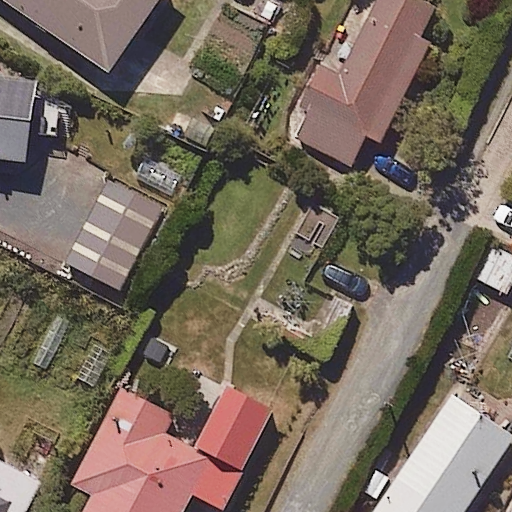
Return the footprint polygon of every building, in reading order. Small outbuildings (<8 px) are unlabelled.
[(4,0),(113,76),(165,0),(4,0)] [(448,16),(416,0),(381,0),(347,70),(326,60),(289,135),(354,167),(369,137),(384,144),(448,16)] [(0,160),(29,164),(40,84),(0,79),(0,160)] [(164,211),(112,183),(70,265),(122,292),(164,211)] [(511,291),(511,256),(492,247),(477,280),(510,295),(511,291)] [(355,308),(333,299),(311,356),(334,364),(355,308)] [(178,416),(125,390),(76,489),(96,498),(88,511),(188,511),(196,497),(225,511),(226,511),(276,414),(228,390),(197,453),(167,438),(178,416)] [(469,511),(511,448),(511,436),(456,399),(379,511),(469,511)] [(29,511),(43,487),(0,464),(0,511),(29,511)]
